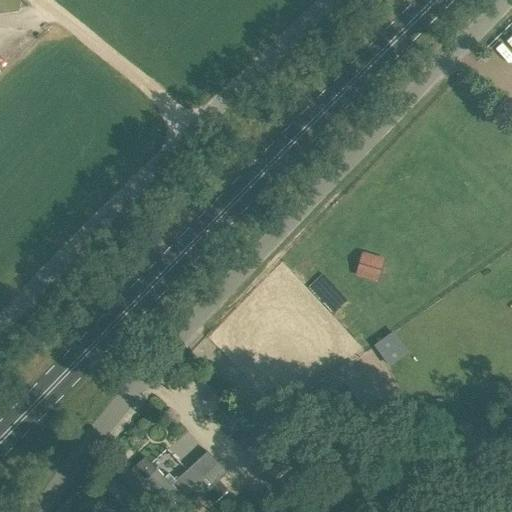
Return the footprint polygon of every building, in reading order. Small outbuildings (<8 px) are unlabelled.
[(383,167),(404,147),(396,138),(375,158),(383,167)] [(365,165),(333,198),(343,207),(374,174),(365,165)] [(362,252),(354,277),(378,284),(386,259),(362,252)] [(347,364),(291,402),(299,414),(343,384),(370,424),(382,416),(347,364)] [(268,433),(244,455),(275,488),(286,478),(272,462),(284,451),(268,433)] [(146,457),(122,479),(150,509),(159,501),(168,511),(187,511),(192,508),(191,507),(204,494),(209,499),(207,501),(211,505),(213,503),(214,504),(228,491),(219,481),(227,473),(208,452),(171,485),(146,457)] [(305,476),(276,490),(283,504),(312,491),(305,476)]
